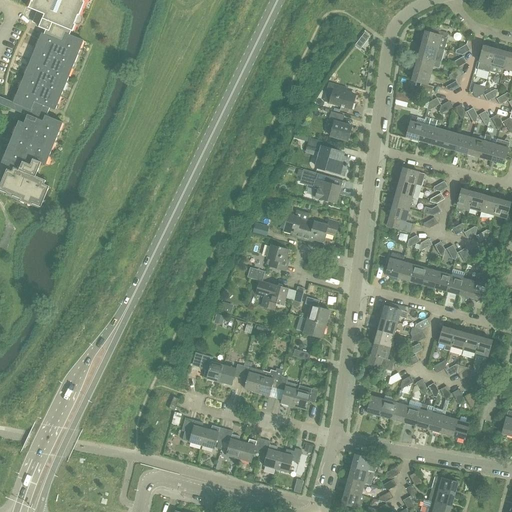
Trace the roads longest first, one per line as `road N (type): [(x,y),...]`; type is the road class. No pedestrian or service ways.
road 1 (primary): [(277,0),(137,291)]
road 2 (primary): [(137,291),(67,387),(16,511)]
road 3 (primary): [(38,511),(137,291)]
road 4 (residential): [(511,471),(334,435)]
road 5 (residential): [(374,150),(390,33),(400,17),(435,0)]
road 6 (residential): [(334,435),(188,403)]
road 7 (secondary): [(285,511),(161,477),(144,483)]
road 8 (residential): [(334,435),(354,290)]
road 9 (residential): [(354,290),(295,274),(301,250),(358,265)]
road 10 (residential): [(491,324),(354,286)]
road 11 (residential): [(374,150),(511,180)]
